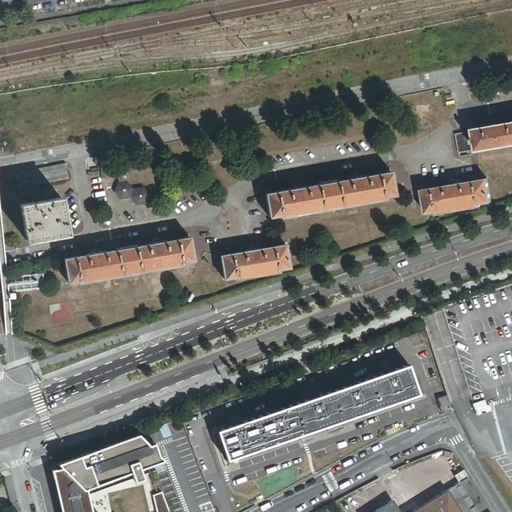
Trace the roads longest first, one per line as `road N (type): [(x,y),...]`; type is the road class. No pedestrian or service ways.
road 1 (primary): [(511,228),(0,405)]
road 2 (primary): [(9,438),(511,248)]
road 3 (unclassified): [(0,166),(511,63)]
road 4 (residential): [(281,511),(401,446),(452,428)]
